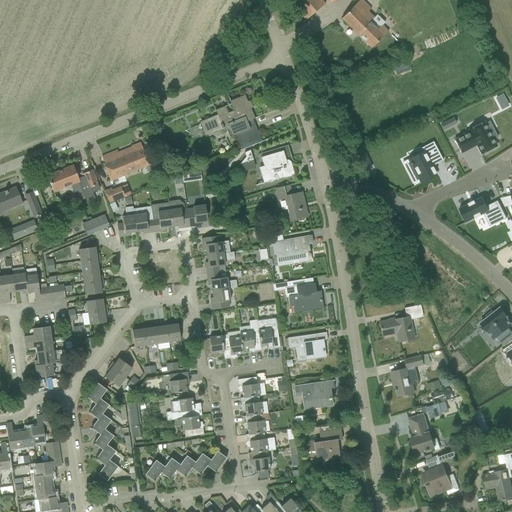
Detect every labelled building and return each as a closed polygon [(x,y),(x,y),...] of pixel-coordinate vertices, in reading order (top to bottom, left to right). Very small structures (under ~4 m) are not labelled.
[(288,0),(305,20),(324,4),(321,0),(288,0)] [(359,0),(348,11),(341,19),(371,48),(387,31),(374,18),(367,12),(369,10),(359,0)] [(216,115),(198,123),(204,136),(221,129),(222,132),(228,129),(231,137),(233,136),(240,150),(261,141),(251,120),(254,119),(250,108),(252,108),(249,101),(247,102),(244,95),(229,101),(233,111),(227,114),(223,107),(214,110),(216,115)] [(453,118),(440,125),(443,130),(456,124),(453,118)] [(469,132),(454,140),(461,153),(476,145),(480,154),(496,146),(493,140),(497,138),(493,130),(488,132),(484,124),(483,122),(468,130),(469,132)] [(152,130),(149,124),(143,126),(146,132),(152,130)] [(423,153),(408,160),(410,163),(409,163),(411,166),(413,169),(409,171),(413,177),(417,175),(420,182),(435,174),(431,165),(441,160),(441,161),(442,161),(432,142),(420,148),(423,153)] [(103,164),(107,173),(110,181),(149,165),(140,143),(130,146),(133,152),(119,157),(117,150),(101,157),(104,164),(103,164)] [(259,169),(264,183),(294,174),(290,163),(290,162),(289,161),(288,161),(287,160),(286,160),(285,160),(291,158),(287,145),(259,154),(264,168),(259,169)] [(240,163),(252,160),(249,151),(243,153),(245,157),(240,163)] [(364,153),(356,157),(363,172),(371,168),(364,153)] [(88,189),(83,176),(78,178),(72,165),(46,176),(53,193),(69,186),(76,203),(84,199),(86,204),(95,200),(92,193),(99,190),(97,185),(88,189)] [(201,180),(200,176),(199,167),(181,175),(182,184),(201,181),(201,180)] [(91,170),(82,174),(83,176),(88,189),(97,185),(91,170)] [(289,185),(279,187),(275,188),(278,198),(284,197),(289,221),(306,217),(301,193),(291,195),(289,185)] [(0,194),(0,213),(1,213),(0,212),(21,203),(18,198),(15,188),(14,189),(7,192),(6,190),(4,191),(4,193),(0,194)] [(112,194),(110,188),(103,191),(108,203),(124,197),(121,190),(112,194)] [(31,192),(24,195),(33,217),(40,214),(31,192)] [(486,207),(482,198),(474,202),(474,201),(468,204),(468,205),(458,209),(465,223),(475,218),(475,219),(481,216),(481,215),(483,214),(484,214),(490,225),(496,222),(497,223),(506,219),(497,201),(486,207)] [(167,202),(167,203),(171,227),(177,226),(177,229),(188,227),(186,209),(184,209),(183,204),(177,200),(167,202)] [(149,205),(150,214),(151,213),(153,232),(165,230),(165,228),(171,227),(167,203),(149,205)] [(192,208),(186,209),(188,227),(200,225),(200,223),(207,222),(204,205),(192,207),(192,208)] [(122,224),(116,225),(118,237),(129,236),(129,233),(135,232),(132,209),(131,207),(124,208),(125,216),(121,217),(122,224)] [(144,208),(132,209),(135,232),(142,231),(142,234),(153,232),(151,213),(150,214),(145,214),(144,208)] [(103,213),(81,222),(84,230),(107,221),(103,213)] [(36,220),(28,223),(32,232),(40,229),(36,220)] [(205,250),(206,256),(229,252),(227,241),(219,242),(218,236),(201,239),(202,250),(205,250)] [(310,236),(270,243),(273,255),(274,255),(276,266),(291,264),(290,259),(298,258),(299,263),(310,261),(308,250),(304,250),(303,245),(311,243),(310,236)] [(19,245),(7,250),(9,255),(20,250),(19,245)] [(94,247),(78,249),(80,261),(99,258),(98,253),(95,254),(94,247)] [(0,258),(9,255),(7,250),(0,252),(0,258)] [(204,263),(206,273),(218,272),(224,271),(223,265),(224,265),(223,261),(234,260),(232,252),(229,253),(229,252),(206,256),(207,262),(204,263)] [(99,258),(80,261),(81,272),(98,270),(97,264),(99,263),(99,258)] [(53,259),(46,260),(47,271),(54,270),(53,259)] [(11,269),(12,275),(14,292),(21,291),(21,294),(26,293),(24,277),(25,277),(24,273),(23,273),(23,269),(23,267),(11,269)] [(35,267),(23,269),(23,273),(24,273),(25,277),(24,277),(26,293),(33,292),(34,302),(46,300),(44,288),(38,288),(35,267)] [(98,270),(81,272),(83,284),(102,281),(101,276),(99,276),(98,270)] [(218,272),(206,273),(207,286),(210,285),(211,291),(227,289),(236,288),(235,280),(226,281),(226,277),(219,278),(218,272)] [(41,286),(49,285),(48,274),(40,275),(41,286)] [(12,275),(0,276),(0,280),(3,303),(10,303),(8,293),(14,292),(12,275)] [(285,297),(287,297),(288,306),(292,305),(293,312),(302,311),(302,308),(310,307),(310,310),(321,308),(320,298),(316,298),(315,293),(314,293),(313,286),(312,279),(272,284),(273,291),(283,290),(285,297)] [(102,281),(83,284),(85,295),(101,293),(100,286),(103,286),(102,281)] [(63,285),(56,286),(58,299),(64,298),(63,285)] [(50,287),(44,288),(46,300),(52,299),(50,287)] [(227,289),(211,291),(212,298),(209,298),(211,310),(228,307),(227,301),(229,300),(227,289)] [(85,301),(87,313),(106,310),(105,305),(103,306),(102,299),(85,301)] [(398,343),(408,341),(413,340),(409,320),(422,317),(419,305),(413,306),(404,308),(405,317),(378,322),(381,336),(396,333),(398,343)] [(487,332),(493,339),(494,339),(499,345),(511,334),(511,333),(508,328),(511,326),(505,318),(507,317),(500,308),(494,313),(492,311),(485,316),(487,319),(480,324),(487,332)] [(106,310),(87,313),(89,325),(105,322),(104,316),(107,315),(106,310)] [(256,320),(255,320),(259,347),(260,347),(266,346),(266,349),(279,347),(278,338),(275,318),(256,321),(256,320)] [(238,327),(238,331),(241,349),(242,349),(248,349),(248,352),(261,350),(260,347),(259,347),(255,320),(248,321),(248,326),(238,327)] [(170,322),(165,323),(168,342),(179,340),(177,324),(171,325),(170,322)] [(160,327),(154,327),(157,344),(168,342),(165,323),(160,324),(160,327)] [(33,335),(23,337),(24,343),(50,339),(49,326),(32,329),(33,335)] [(131,331),(132,337),(134,347),(145,345),(142,326),(138,327),(138,330),(131,331)] [(148,326),(142,326),(145,345),(157,344),(154,327),(148,328),(148,326)] [(82,335),(81,327),(73,329),(74,336),(82,335)] [(226,335),(221,336),(223,352),(224,360),(236,358),(236,354),(242,353),(242,349),(241,349),(238,331),(225,333),(226,335)] [(324,357),(323,346),(319,347),(318,341),(326,339),(325,333),(286,338),(286,339),(283,339),(285,349),(294,348),(296,361),(305,360),(305,355),(312,354),(313,359),(324,357)] [(209,339),(202,339),(205,358),(217,356),(217,353),(223,352),(221,336),(208,338),(209,339)] [(50,339),(24,343),(25,349),(35,348),(36,354),(52,351),(50,339)] [(34,361),(34,366),(59,362),(57,351),(52,351),(36,354),(37,360),(34,361)] [(424,365),(422,355),(405,359),(407,369),(390,373),(392,382),(394,382),(396,388),(395,389),(396,391),(398,396),(397,396),(397,397),(414,393),(412,385),(419,384),(416,368),(415,367),(424,365)] [(112,362),(109,366),(124,377),(131,368),(118,358),(114,364),(112,362)] [(35,373),(25,374),(26,379),(53,376),(51,364),(59,363),(59,362),(34,366),(35,373)] [(164,365),(159,365),(160,372),(172,370),(171,363),(164,364),(164,365)] [(124,377),(109,366),(106,370),(108,372),(104,377),(117,387),(124,377)] [(169,394),(176,393),(186,392),(185,385),(189,385),(187,372),(168,375),(169,381),(168,382),(169,394)] [(131,377),(128,382),(133,386),(136,381),(131,377)] [(242,392),(243,398),(257,396),(259,395),(257,384),(256,384),(255,377),(237,380),(238,392),(242,392)] [(280,381),(275,381),(277,392),(287,391),(285,377),(279,378),(280,381)] [(441,388),(439,380),(426,383),(428,391),(441,388)] [(320,407),(321,407),(331,406),(330,395),(326,395),(325,389),(333,388),(332,381),(323,382),(293,387),(295,397),(301,396),(304,410),(312,409),(312,405),(319,403),(320,407)] [(133,386),(128,382),(125,386),(130,390),(133,386)] [(86,397),(95,404),(98,399),(98,398),(104,389),(96,383),(86,397)] [(257,396),(243,398),(239,398),(241,411),(244,410),(245,416),(259,414),(261,414),(259,402),(258,403),(257,396)] [(166,402),(168,412),(164,413),(166,421),(173,420),(180,419),(197,417),(197,416),(201,415),(199,404),(192,405),(191,398),(176,400),(176,397),(167,398),(168,402),(166,402)] [(98,399),(95,404),(88,413),(97,419),(101,414),(100,414),(107,405),(98,399)] [(140,425),(136,402),(127,404),(130,426),(140,425)] [(427,412),(430,418),(442,414),(439,403),(421,408),(423,413),(427,412)] [(101,414),(97,419),(90,428),(99,435),(103,430),(102,429),(109,421),(101,414)] [(259,414),(245,416),(242,417),(243,429),(247,429),(248,435),(263,432),(261,421),(260,421),(259,414)] [(423,414),(417,416),(408,419),(410,426),(411,426),(415,437),(410,438),(415,454),(434,448),(423,414)] [(37,426),(30,427),(32,443),(44,442),(42,428),(41,416),(35,417),(37,426)] [(296,430),(306,429),(304,416),(294,417),(296,430)] [(180,419),(173,420),(174,426),(181,426),(182,431),(183,431),(184,437),(203,435),(201,422),(198,423),(197,417),(180,419)] [(11,423),(5,424),(9,450),(21,448),(19,432),(12,433),(11,423)] [(314,441),(306,443),(307,452),(314,451),(316,462),(339,458),(336,440),(341,440),(339,424),(313,428),(314,434),(318,433),(320,442),(314,443),(314,441)] [(479,428),(482,434),(489,431),(486,425),(479,428)] [(25,431),(19,432),(21,448),(33,446),(32,443),(30,427),(25,428),(25,431)] [(103,430),(99,435),(93,444),(101,450),(105,445),(104,445),(111,436),(103,430)] [(263,432),(248,435),(244,435),(246,448),(250,447),(250,453),(265,451),(266,451),(264,439),(263,439),(262,433),(263,433),(263,432)] [(454,437),(458,447),(464,445),(461,434),(454,437)] [(0,447),(1,454),(0,453),(0,470),(9,469),(5,443),(0,443),(0,447)] [(105,445),(101,450),(95,459),(104,465),(108,460),(114,452),(105,445)] [(453,450),(435,457),(432,458),(426,460),(430,471),(432,470),(433,473),(423,477),(431,497),(446,490),(448,494),(458,490),(454,479),(448,482),(441,463),(456,457),(453,450)] [(210,461),(206,466),(215,472),(226,458),(216,451),(209,461),(210,461)] [(265,451),(250,453),(247,454),(249,466),(252,466),(253,472),(269,470),(267,457),(266,458),(265,451)] [(511,453),(503,455),(502,455),(504,463),(508,462),(509,470),(511,469),(511,453)] [(194,463),(191,468),(199,475),(206,466),(210,461),(209,461),(200,454),(193,463),(194,463)] [(179,466),(175,470),(184,477),(191,468),(194,463),(193,463),(187,458),(185,456),(178,465),(179,466)] [(163,468),(159,472),(169,479),(175,470),(179,466),(178,465),(169,458),(163,467),(163,468)] [(34,464),(36,476),(52,474),(51,467),(61,466),(60,460),(47,462),(47,463),(34,464)] [(108,460),(104,465),(97,474),(106,481),(117,467),(108,460)] [(154,461),(150,466),(144,474),(153,481),(159,472),(163,468),(163,467),(154,461)] [(511,494),(508,478),(507,472),(494,474),(494,473),(489,474),(489,476),(483,477),(485,489),(492,488),(495,487),(498,501),(505,500),(511,498),(511,494)] [(33,477),(33,482),(34,488),(50,486),(49,479),(52,479),(52,474),(36,476),(33,477)] [(50,486),(34,488),(36,500),(39,499),(39,500),(55,497),(54,492),(51,493),(50,486)] [(55,497),(39,500),(32,501),(34,511),(36,511),(54,509),(54,510),(67,508),(66,502),(56,504),(55,497)] [(276,502),(272,506),(277,511),(299,511),(289,499),(281,506),(276,502)] [(25,511),(25,502),(10,502),(10,511),(25,511)] [(256,505),(252,509),(254,511),(277,511),(272,506),(269,502),(260,509),(256,505)]
